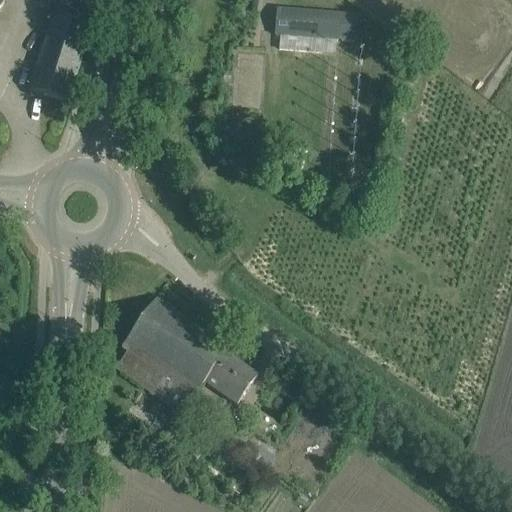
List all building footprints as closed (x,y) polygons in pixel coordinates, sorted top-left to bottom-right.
[(28,92),(68,104),(93,19),(54,7),(28,92)] [(353,44),(355,17),(276,10),(274,37),(353,44)] [(297,180),(304,154),(280,147),(273,172),(297,180)] [(228,350),(156,300),(120,350),(126,354),(115,370),(182,416),(204,385),(236,407),(256,378),(224,355),(228,350)] [(203,451),(172,429),(161,445),(193,466),(203,451)] [(246,446),(241,453),(247,458),(268,472),(275,461),(254,447),(252,450),(246,446)]
